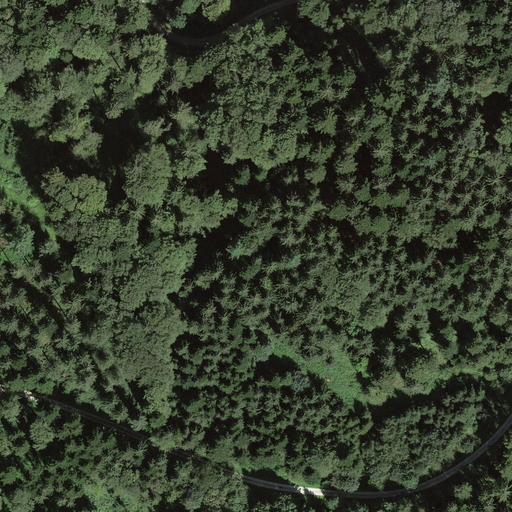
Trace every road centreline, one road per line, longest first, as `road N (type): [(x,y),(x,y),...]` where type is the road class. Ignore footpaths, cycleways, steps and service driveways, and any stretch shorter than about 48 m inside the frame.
road 1 (track): [(0,387),(104,417),(298,493),(372,496),(431,485),(511,420)]
road 2 (track): [(151,21),(184,43),(201,42),(277,0)]
